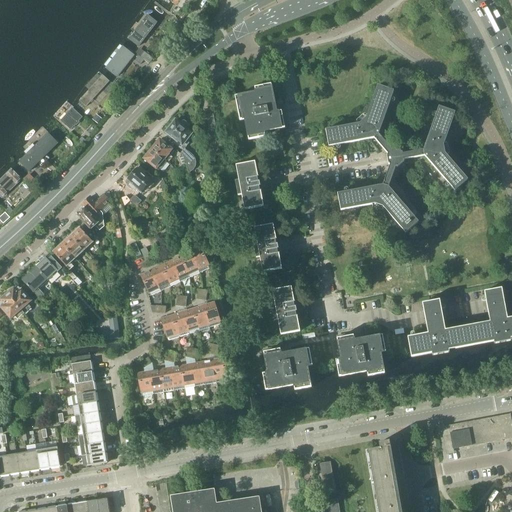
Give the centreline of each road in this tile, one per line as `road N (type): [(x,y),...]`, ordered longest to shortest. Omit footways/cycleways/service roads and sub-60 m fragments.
road 1 (residential): [(125,476),(511,399)]
road 2 (residential): [(0,275),(185,88),(249,55)]
road 3 (residential): [(125,476),(111,370),(147,344),(149,321),(133,275)]
road 4 (secondary): [(0,246),(141,103)]
road 5 (secondary): [(454,0),(511,131)]
road 6 (residential): [(416,511),(410,477),(511,462)]
road 7 (secondary): [(235,15),(177,61),(141,103)]
road 8 (residential): [(0,500),(125,476)]
road 9 (secondary): [(141,103),(240,32)]
